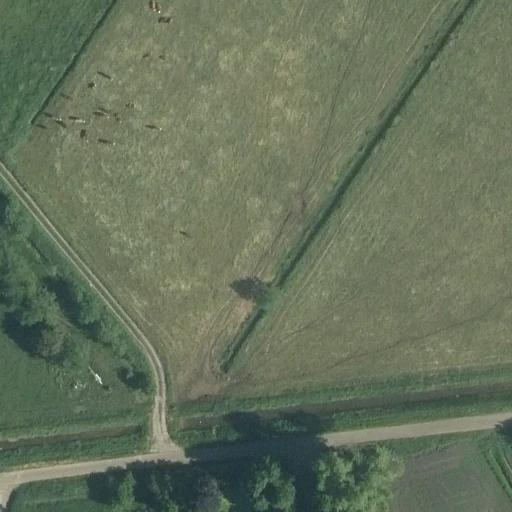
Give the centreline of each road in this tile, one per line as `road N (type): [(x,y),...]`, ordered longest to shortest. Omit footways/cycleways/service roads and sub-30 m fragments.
road 1 (unclassified): [(511,420),(0,480)]
road 2 (track): [(0,177),(153,362),(160,461)]
